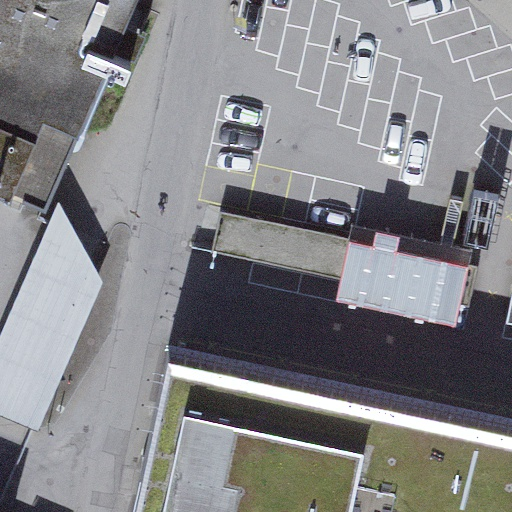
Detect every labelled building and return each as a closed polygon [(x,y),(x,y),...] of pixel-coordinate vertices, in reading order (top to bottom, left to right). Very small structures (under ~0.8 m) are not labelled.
[(124,68),(130,55),(113,47),(133,0),(0,0),(0,511),(0,184),(45,204),(107,61),(124,68)] [(463,233),(487,238),(497,189),(473,184),(463,233)] [(51,199),(0,329),(0,402),(42,419),(118,225),(51,199)] [(477,262),(408,247),(398,288),(468,303),(477,262)] [(511,511),(511,414),(167,340),(130,511),(511,511)]
